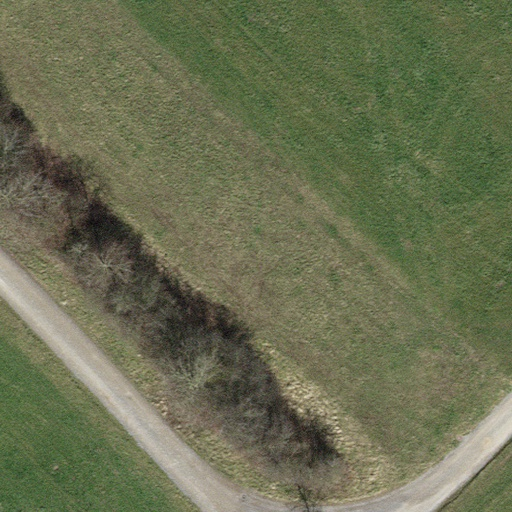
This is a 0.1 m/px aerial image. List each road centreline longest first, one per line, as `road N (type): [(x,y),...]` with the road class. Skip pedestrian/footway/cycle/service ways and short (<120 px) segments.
road 1 (track): [(0,276),(142,419),(214,511)]
road 2 (track): [(424,503),(213,509)]
road 3 (track): [(511,419),(416,511)]
